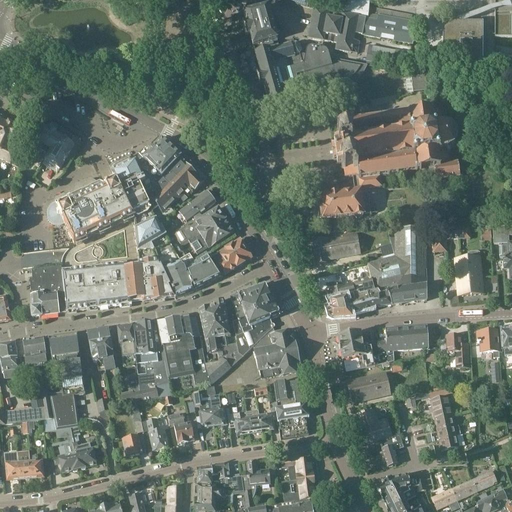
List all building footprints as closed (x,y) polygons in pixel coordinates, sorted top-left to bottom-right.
[(280,6),(290,9),(292,4),(289,3),(282,0),(280,6)] [(289,0),(289,3),(292,4),(298,5),(308,9),(310,9),(311,0),(289,0)] [(340,14),(342,14),(368,20),(369,0),(342,0),(340,11),(340,14)] [(511,5),(495,5),(495,30),(495,38),(511,38),(511,5)] [(277,41),(273,24),(268,7),(244,14),(247,24),(243,25),(246,38),(250,37),(253,48),(277,41)] [(357,55),(359,43),(353,42),(354,39),(354,34),(380,39),(381,34),(394,36),(393,42),(412,46),(416,24),(369,15),(368,20),(342,14),(341,21),(328,19),(329,13),(314,10),(308,40),(337,45),(336,52),(351,54),(357,55)] [(482,24),(462,23),(456,23),(443,23),(442,61),(482,61),(482,24)] [(282,102),(283,105),(305,99),(302,88),(289,91),(288,88),(289,87),(290,90),(308,85),(311,87),(315,89),(318,90),(322,91),(326,91),(329,91),(332,91),(332,87),(335,87),(338,86),(341,85),(347,82),(350,80),(355,76),(359,70),(360,68),(330,62),(328,55),(327,54),(326,52),(324,51),(323,50),(312,48),(310,48),(309,48),(308,49),(307,50),(306,51),(305,56),(300,55),(302,52),(300,47),(295,45),(291,46),(291,45),(255,54),(261,75),(257,76),(260,87),(264,86),(269,106),(282,102)] [(417,58),(423,56),(420,46),(414,48),(417,58)] [(367,62),(396,67),(421,72),(423,60),(398,55),(399,53),(370,48),(367,62)] [(511,57),(492,54),(489,69),(511,73),(511,57)] [(181,67),(160,74),(168,100),(190,93),(181,67)] [(425,75),(411,77),(413,93),(427,91),(425,75)] [(353,218),(354,218),(357,220),(361,219),(363,217),(364,217),(364,215),(371,214),(368,189),(381,187),(380,177),(424,171),(424,175),(435,175),(436,182),(459,179),(457,163),(450,164),(448,152),(454,148),(457,141),(456,133),(451,127),(443,125),(439,126),(439,124),(441,121),(440,117),(437,114),(432,115),(432,111),(355,121),(352,104),(345,105),(347,116),(349,115),(350,122),(351,125),(337,126),(339,140),(334,141),(334,145),(331,145),(333,163),(337,162),(337,166),(343,165),(345,180),(353,179),(355,192),(321,197),(323,207),(321,207),(323,221),(353,217),(353,218)] [(0,165),(10,170),(11,168),(22,172),(24,161),(15,158),(16,157),(7,153),(11,144),(16,145),(21,132),(13,129),(15,126),(14,125),(8,123),(7,123),(6,125),(2,124),(4,119),(0,117),(0,165)] [(39,152),(47,156),(47,157),(58,137),(54,135),(56,132),(49,129),(51,126),(50,123),(46,121),(42,122),(39,127),(41,127),(33,141),(31,149),(38,153),(39,152)] [(58,137),(47,157),(47,156),(44,161),(59,170),(73,147),(73,146),(75,143),(74,141),(72,139),(66,135),(63,140),(58,137)] [(151,147),(148,150),(160,161),(171,149),(162,141),(157,140),(151,146),(151,147)] [(144,149),(138,155),(143,160),(142,161),(155,173),(163,164),(160,161),(148,150),(144,149)] [(163,164),(155,173),(161,179),(167,173),(170,170),(180,159),(171,149),(160,161),(163,164)] [(159,262),(156,258),(173,250),(166,237),(162,228),(160,228),(158,225),(156,221),(151,210),(140,186),(146,184),(133,159),(132,155),(111,165),(110,169),(115,181),(110,184),(105,186),(103,183),(100,182),(96,183),(89,181),(75,188),(72,195),(66,197),(63,196),(55,199),(53,202),(54,204),(53,204),(45,213),(47,220),(59,227),(64,225),(74,246),(128,222),(133,219),(135,231),(137,254),(138,264),(133,265),(127,265),(105,268),(84,270),(64,272),(68,313),(88,311),(110,309),(121,308),(131,306),(137,306),(152,303),(152,304),(166,302),(166,301),(176,300),(159,262)] [(138,155),(133,159),(146,184),(140,186),(151,210),(180,179),(178,177),(188,167),(181,160),(180,159),(170,170),(167,173),(161,179),(155,173),(142,161),(143,160),(138,155)] [(180,179),(151,210),(156,221),(158,225),(167,218),(173,213),(170,209),(180,199),(183,203),(186,201),(188,199),(183,195),(185,194),(186,195),(189,193),(191,196),(194,193),(194,194),(204,184),(204,183),(188,167),(178,177),(180,179)] [(193,219),(194,220),(199,216),(214,204),(206,193),(179,214),(186,223),(187,224),(193,219)] [(199,228),(196,230),(200,237),(225,221),(226,221),(218,209),(202,220),(199,216),(194,220),(196,224),(199,228)] [(398,217),(399,229),(410,229),(409,217),(398,217)] [(168,238),(174,250),(181,246),(182,248),(189,244),(197,256),(208,249),(200,237),(196,230),(199,228),(196,224),(194,220),(193,219),(187,224),(186,224),(187,225),(173,235),(168,238)] [(233,234),(225,221),(200,237),(208,249),(208,250),(233,234)] [(470,227),(445,228),(445,230),(445,241),(470,240),(470,227)] [(173,235),(173,234),(169,228),(164,231),(168,236),(168,237),(173,235)] [(367,264),(371,280),(374,293),(378,292),(380,299),(388,297),(391,307),(395,307),(427,302),(427,286),(426,228),(410,229),(399,229),(386,230),(391,245),(394,257),(383,260),(382,260),(367,264)] [(511,245),(509,245),(508,237),(511,237),(511,229),(492,230),(494,246),(499,245),(500,260),(504,260),(505,271),(510,270),(511,281),(511,280),(511,245)] [(446,253),(445,241),(445,230),(432,231),(433,254),(446,253)] [(312,243),(316,266),(327,264),(326,262),(360,256),(356,236),(343,237),(312,243)] [(251,260),(244,249),(241,243),(239,241),(214,258),(210,260),(216,269),(219,267),(225,276),(251,260)] [(379,248),(382,260),(383,260),(394,257),(391,245),(379,248)] [(178,256),(185,252),(182,248),(181,246),(174,250),(178,256)] [(156,258),(159,262),(176,300),(188,294),(197,290),(221,279),(216,269),(210,260),(209,258),(208,258),(207,256),(194,264),(190,256),(187,257),(185,252),(178,256),(174,250),(173,250),(156,258)] [(481,279),(479,253),(468,254),(469,260),(454,261),(456,278),(470,277),(470,280),(481,279)] [(32,279),(29,279),(32,309),(31,309),(32,318),(34,319),(41,318),(42,317),(60,315),(59,314),(68,313),(64,272),(62,272),(61,269),(32,272),(32,279)] [(481,279),(470,280),(470,277),(456,278),(458,298),(483,296),(481,279)] [(352,286),(329,292),(332,302),(347,298),(346,297),(359,293),(360,296),(367,294),(374,293),(371,280),(361,283),(352,286)] [(235,312),(271,296),(265,285),(230,299),(235,312)] [(367,294),(371,310),(376,308),(391,307),(388,297),(380,299),(378,292),(374,293),(367,294)] [(326,303),(329,312),(362,304),(361,300),(366,299),(368,310),(371,310),(367,294),(360,296),(359,293),(346,297),(347,298),(332,302),(326,303)] [(275,305),(271,296),(235,312),(236,315),(235,315),(238,322),(239,321),(239,320),(246,317),(246,319),(252,316),(253,315),(262,311),(262,310),(275,305)] [(0,323),(8,322),(10,319),(8,311),(7,303),(6,303),(5,297),(0,297),(0,323)] [(328,312),(330,320),(352,319),(351,315),(368,310),(366,299),(361,300),(362,304),(329,312),(328,312)] [(219,363),(205,366),(209,385),(210,388),(232,370),(231,369),(243,359),(238,355),(237,350),(236,345),(229,347),(228,338),(230,338),(223,302),(211,307),(217,340),(218,340),(219,346),(220,353),(217,354),(219,363)] [(252,316),(246,319),(249,328),(250,328),(270,320),(272,319),(281,316),(275,305),(262,310),(262,311),(253,315),(252,316)] [(205,343),(207,354),(210,353),(210,355),(217,354),(220,353),(219,346),(218,340),(217,340),(211,307),(199,313),(205,343)] [(240,325),(234,327),(235,336),(236,336),(237,342),(236,342),(237,345),(236,345),(237,350),(248,345),(244,335),(252,332),(250,328),(249,328),(246,319),(246,317),(239,320),(239,321),(238,322),(240,325)] [(189,318),(173,321),(184,378),(193,377),(194,377),(189,354),(195,353),(189,318)] [(253,348),(254,349),(268,336),(273,332),(274,331),(273,330),(274,330),(270,320),(250,328),(252,332),(244,335),(248,345),(237,350),(238,355),(243,358),(253,348)] [(160,340),(170,394),(171,394),(169,381),(184,378),(173,321),(157,324),(160,340)] [(139,385),(132,387),(136,407),(150,404),(159,402),(159,401),(164,400),(171,398),(172,398),(171,394),(170,394),(160,340),(155,341),(154,333),(157,333),(155,326),(155,322),(150,322),(150,325),(150,324),(132,327),(135,356),(136,367),(136,369),(137,369),(139,385)] [(120,328),(117,329),(119,346),(120,346),(122,359),(123,369),(136,367),(135,356),(132,327),(120,328)] [(406,329),(407,351),(428,350),(427,327),(406,329)] [(503,332),(502,332),(503,350),(504,350),(504,357),(511,356),(511,330),(509,330),(509,328),(507,327),(504,327),(503,328),(503,332)] [(386,339),(388,364),(390,364),(395,363),(394,352),(407,351),(406,329),(385,330),(386,339)] [(107,331),(97,333),(104,372),(105,372),(105,374),(118,371),(116,362),(113,362),(107,331)] [(475,333),(476,343),(477,343),(477,345),(479,344),(479,355),(492,354),(493,360),(499,359),(499,354),(498,331),(486,332),(485,331),(480,331),(480,333),(475,333)] [(254,352),(256,352),(267,349),(269,359),(296,354),(294,344),(293,344),(291,332),(274,336),(273,332),(268,336),(254,349),(254,351),(253,351),(254,352)] [(98,373),(104,372),(97,333),(87,335),(91,355),(90,356),(91,362),(92,362),(92,364),(96,363),(98,373)] [(44,423),(45,434),(71,430),(79,429),(78,429),(80,428),(75,397),(85,396),(81,374),(83,374),(77,334),(48,338),(55,378),(59,377),(60,382),(58,383),(59,393),(49,395),(51,409),(54,421),(44,423)] [(338,338),(340,347),(338,347),(339,353),(340,353),(342,362),(359,358),(360,362),(363,362),(364,365),(365,365),(366,369),(382,366),(388,364),(386,339),(381,339),(382,343),(365,344),(366,347),(363,347),(360,334),(338,338)] [(447,342),(439,342),(440,350),(440,355),(440,356),(449,355),(448,354),(455,353),(456,370),(469,370),(467,346),(461,346),(460,336),(447,338),(447,342)] [(18,344),(22,368),(46,364),(42,340),(18,344)] [(24,380),(22,368),(18,344),(0,347),(0,360),(2,374),(3,374),(4,381),(14,379),(15,382),(24,380)] [(275,378),(279,377),(279,378),(299,374),(297,364),(298,364),(296,354),(269,359),(267,349),(256,352),(254,352),(258,373),(260,373),(261,381),(275,378)] [(195,353),(189,354),(194,377),(193,377),(195,388),(209,385),(205,366),(202,351),(195,353)] [(400,363),(390,365),(390,364),(388,364),(382,366),(383,369),(391,367),(392,375),(402,373),(407,372),(406,365),(401,366),(400,363)] [(386,373),(346,383),(351,406),(391,397),(386,373)] [(300,381),(273,385),(276,404),(269,405),(270,411),(275,410),(306,405),(304,393),(302,393),(300,381)] [(36,395),(41,394),(41,392),(48,391),(46,382),(34,384),(36,395)] [(214,388),(206,389),(207,397),(216,396),(214,388)] [(14,398),(25,396),(24,389),(13,391),(14,398)] [(266,389),(255,390),(254,391),(255,399),(268,397),(266,389)] [(428,395),(429,399),(430,401),(453,395),(451,389),(428,395)] [(38,409),(39,423),(40,422),(44,422),(46,422),(53,421),(51,409),(49,395),(48,395),(48,391),(41,392),(41,394),(44,408),(38,409)] [(124,410),(136,407),(133,392),(121,395),(124,410)] [(200,413),(199,413),(202,430),(214,428),(210,401),(201,403),(200,392),(192,393),(194,409),(199,408),(200,413)] [(406,397),(405,393),(393,396),(394,402),(404,400),(404,398),(406,397)] [(236,404),(235,395),(227,396),(229,405),(236,404)] [(415,402),(429,399),(428,395),(414,398),(414,399),(405,401),(407,410),(416,408),(415,402)] [(210,398),(210,401),(214,428),(227,426),(224,409),(220,410),(218,396),(210,398)] [(173,406),(171,398),(164,400),(165,408),(173,406)] [(431,408),(428,409),(430,414),(432,413),(433,415),(434,421),(452,417),(451,411),(448,398),(430,402),(431,408)] [(98,415),(100,415),(108,413),(111,412),(113,412),(111,401),(109,401),(109,400),(96,403),(98,415)] [(275,410),(276,421),(277,424),(279,424),(303,420),(305,420),(308,419),(306,405),(275,410)] [(229,430),(235,429),(237,438),(249,436),(247,419),(240,420),(240,414),(230,416),(229,409),(226,410),(227,418),(229,430)] [(271,415),(259,417),(261,434),(274,432),(273,422),(276,421),(275,410),(270,411),(271,415)] [(374,410),(359,415),(363,430),(379,425),(378,423),(374,410)] [(246,413),(247,419),(249,436),(261,434),(259,417),(258,411),(246,413)] [(106,422),(110,422),(108,413),(100,415),(100,418),(106,422)] [(194,442),(190,424),(185,425),(182,415),(168,418),(170,429),(173,428),(177,446),(180,445),(182,447),(185,446),(185,444),(194,442)] [(452,417),(434,421),(435,427),(436,432),(455,428),(452,417)] [(157,420),(142,424),(144,434),(144,436),(148,435),(152,453),(168,449),(164,431),(159,433),(157,420)] [(308,436),(305,420),(303,420),(279,424),(280,430),(282,429),(282,430),(284,440),(308,436)] [(368,445),(380,441),(392,437),(391,436),(394,436),(393,434),(391,435),(391,434),(387,420),(378,423),(379,425),(363,430),(368,445)] [(144,434),(143,430),(141,422),(134,423),(137,435),(144,434)] [(455,428),(436,432),(438,439),(439,441),(457,437),(460,436),(458,427),(455,428)] [(71,430),(74,443),(73,443),(75,453),(80,471),(81,470),(83,471),(86,470),(86,469),(96,467),(92,449),(91,449),(90,443),(80,446),(77,437),(80,437),(79,429),(71,430)] [(391,436),(392,437),(380,441),(382,450),(387,468),(398,464),(394,451),(404,449),(402,445),(399,431),(391,434),(391,435),(393,434),(394,436),(391,436)] [(137,437),(121,441),(126,459),(142,456),(137,437)] [(457,437),(439,441),(441,451),(449,450),(450,455),(457,453),(456,448),(459,448),(457,437)] [(80,472),(80,471),(73,443),(64,446),(67,456),(58,459),(63,477),(80,472)] [(29,452),(17,453),(19,482),(31,480),(29,457),(29,452)] [(5,465),(6,465),(7,483),(19,482),(17,453),(4,455),(5,465)] [(36,456),(29,457),(31,480),(44,479),(42,463),(36,463),(36,456)] [(289,483),(281,483),(281,484),(284,504),(293,503),(294,505),(303,504),(310,503),(309,501),(320,499),(318,480),(315,460),(310,461),(308,461),(307,457),(286,459),(284,460),(284,461),(285,469),(288,469),(288,471),(289,483)] [(246,509),(246,510),(248,510),(253,509),(252,502),(255,495),(255,492),(256,488),(270,486),(269,471),(257,472),(255,463),(246,464),(247,473),(247,477),(242,478),(243,493),(244,494),(245,503),(246,509)] [(211,485),(211,484),(213,484),(213,480),(211,480),(210,479),(218,481),(219,481),(217,484),(221,484),(221,485),(225,485),(226,489),(233,488),(233,496),(244,494),(243,493),(242,478),(229,479),(227,465),(203,469),(201,469),(199,471),(198,472),(198,485),(211,485)] [(437,479),(434,470),(428,471),(432,481),(437,479)] [(492,472),(471,482),(476,493),(497,484),(492,472)] [(380,496),(382,500),(403,490),(412,488),(417,487),(417,486),(424,485),(422,474),(415,475),(415,476),(408,477),(408,476),(392,479),(376,487),(380,496)] [(476,493),(471,482),(451,491),(456,502),(476,493)] [(417,486),(417,487),(417,488),(418,493),(426,492),(424,485),(417,486)] [(198,487),(198,496),(202,496),(202,495),(208,496),(208,498),(215,498),(215,497),(221,497),(221,498),(226,499),(226,497),(231,497),(231,491),(221,491),(215,491),(215,487),(198,487)] [(403,490),(382,500),(388,511),(406,502),(416,497),(412,488),(403,490)] [(167,507),(167,508),(181,508),(181,489),(168,489),(167,507)] [(451,491),(432,500),(437,511),(448,505),(451,511),(453,511),(460,509),(458,505),(457,502),(456,502),(451,491)] [(476,504),(479,511),(507,511),(504,504),(505,503),(505,501),(507,500),(503,491),(488,498),(481,501),(476,504)] [(145,511),(144,507),(149,506),(146,495),(138,497),(138,495),(130,497),(130,499),(129,499),(132,511),(145,511)] [(202,496),(198,496),(198,505),(215,506),(215,502),(221,502),(221,498),(221,497),(215,497),(215,498),(208,498),(208,496),(202,495),(202,496)] [(388,511),(413,511),(426,506),(422,499),(416,502),(417,503),(408,507),(406,502),(388,511)] [(244,511),(292,511),(292,508),(303,506),(303,504),(294,505),(293,503),(284,504),(253,509),(248,510),(246,510),(244,511)]
